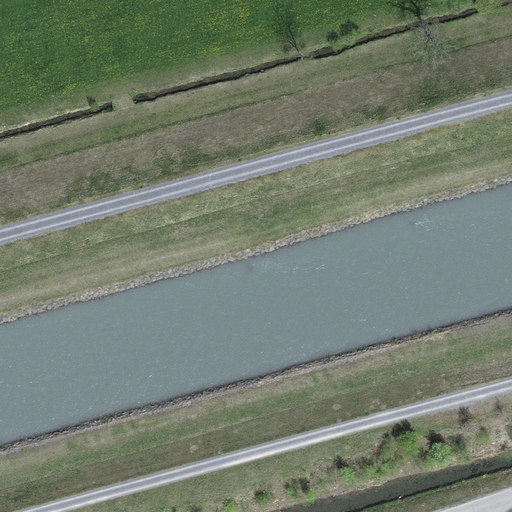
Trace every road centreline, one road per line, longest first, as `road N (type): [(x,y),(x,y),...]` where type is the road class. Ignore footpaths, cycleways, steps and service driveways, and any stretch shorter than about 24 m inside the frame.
road 1 (track): [(0,236),(511,99)]
road 2 (track): [(42,511),(511,383)]
